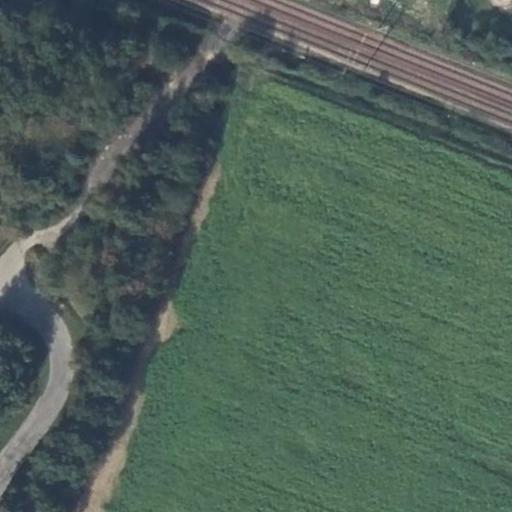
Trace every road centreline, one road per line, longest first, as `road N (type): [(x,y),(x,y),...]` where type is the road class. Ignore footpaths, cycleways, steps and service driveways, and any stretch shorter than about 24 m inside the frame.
road 1 (unclassified): [(17,262),(230,41)]
road 2 (unclassified): [(17,262),(53,306),(58,374),(45,418),(0,476)]
